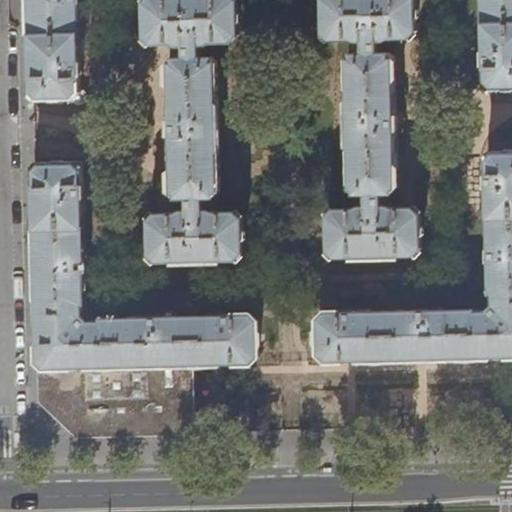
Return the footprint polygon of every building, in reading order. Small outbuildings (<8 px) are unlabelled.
[(31,0),(32,48),(33,100),(75,99),(78,102),(85,96),(81,92),(78,0),(31,0)] [(238,0),(147,0),(146,2),(147,38),(153,44),(172,43),(172,46),(185,45),(186,51),(185,58),(174,58),(169,63),(171,121),(167,121),(168,128),(168,134),(171,134),(173,192),(178,197),(189,197),(189,205),(190,209),(183,209),(178,212),(158,213),(151,219),(152,254),(159,260),(238,258),(245,251),(244,216),(238,211),(216,211),(215,211),(215,196),(220,191),(217,62),(212,57),(211,42),(233,42),(239,34),(239,1),(238,0)] [(331,249),(337,256),(415,254),(422,246),(421,212),(415,206),(394,207),(390,204),(382,204),(382,192),(393,192),(399,186),(397,127),(395,58),(389,53),(378,53),(378,41),(391,40),(391,38),(410,38),(416,31),(415,0),(324,0),(325,32),(332,39),(352,39),(353,54),(348,58),(352,188),(356,193),(357,208),(337,208),(330,215),(331,249)] [(511,0),(482,0),(485,82),(481,86),(489,92),(492,88),(500,88),(503,92),(511,91),(511,0)] [(467,357),(511,355),(511,151),(487,152),(491,290),(493,290),(493,303),(487,310),(475,310),(475,308),(327,311),(320,318),(320,327),(317,328),(317,344),(321,344),(321,354),(327,360),(352,359),(467,357)] [(40,375),(193,371),(208,370),(208,362),(228,362),(253,362),(259,355),(258,320),(252,314),(103,317),(103,320),(91,321),(84,315),(84,303),(87,303),(83,162),(35,163),(36,203),(38,274),(39,342),(40,375)] [(193,371),(40,375),(41,402),(77,436),(80,436),(95,436),(194,433),(193,371)]
